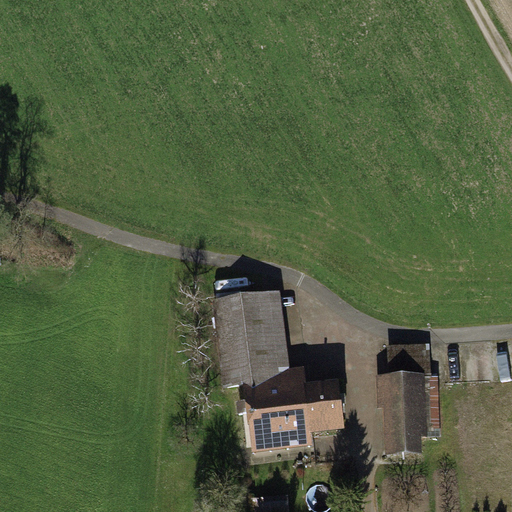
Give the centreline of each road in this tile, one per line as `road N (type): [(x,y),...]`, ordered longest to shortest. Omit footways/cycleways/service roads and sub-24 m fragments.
road 1 (track): [(0,206),(284,272),(391,333),(511,331)]
road 2 (track): [(364,319),(371,511)]
